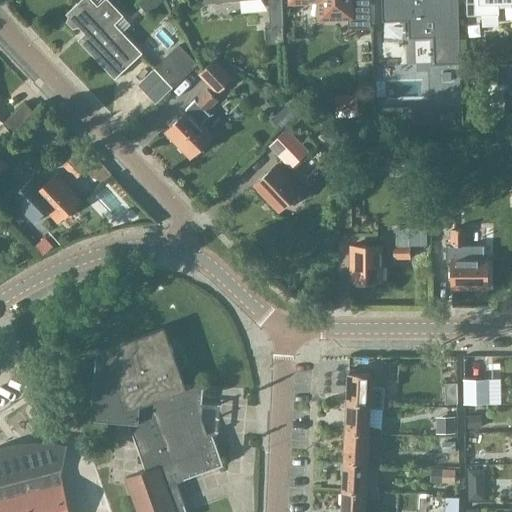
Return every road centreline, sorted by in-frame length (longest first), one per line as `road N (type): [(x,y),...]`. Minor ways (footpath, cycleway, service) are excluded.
road 1 (residential): [(175,248),(182,215),(0,21)]
road 2 (unclassified): [(511,328),(283,328)]
road 3 (unclassified): [(0,300),(108,250),(175,248)]
road 4 (unclassified): [(276,511),(283,328)]
road 5 (unclassified): [(283,328),(207,263),(175,248)]
